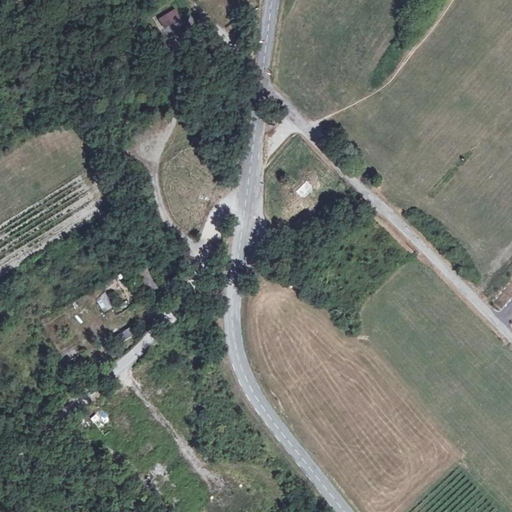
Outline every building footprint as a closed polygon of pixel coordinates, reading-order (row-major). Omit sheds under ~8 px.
[(175,7),(158,17),(164,26),(181,17),(175,7)] [(175,24),(161,28),(163,36),(177,32),(175,24)] [(311,186),(307,181),(297,192),(302,196),(305,197),(310,192),(311,194),(314,192),(312,190),(311,186)] [(145,261),(129,272),(152,307),(165,299),(148,274),(152,272),(145,261)] [(130,328),(114,338),(118,344),(133,334),(130,328)] [(102,411),(91,416),(99,434),(111,428),(102,411)]
